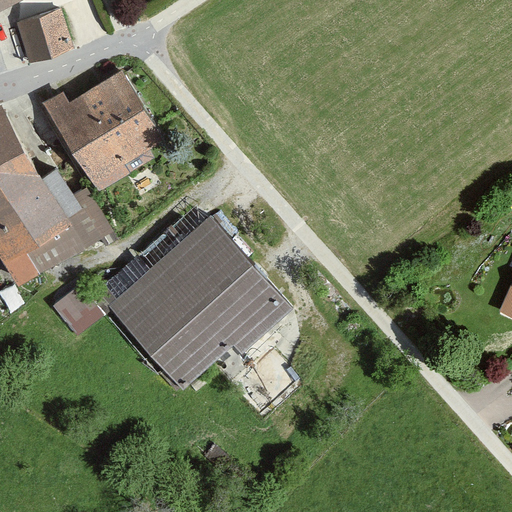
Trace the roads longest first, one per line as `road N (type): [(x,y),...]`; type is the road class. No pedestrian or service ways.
road 1 (track): [(198,0),(140,38),(511,459)]
road 2 (residential): [(0,86),(140,38)]
